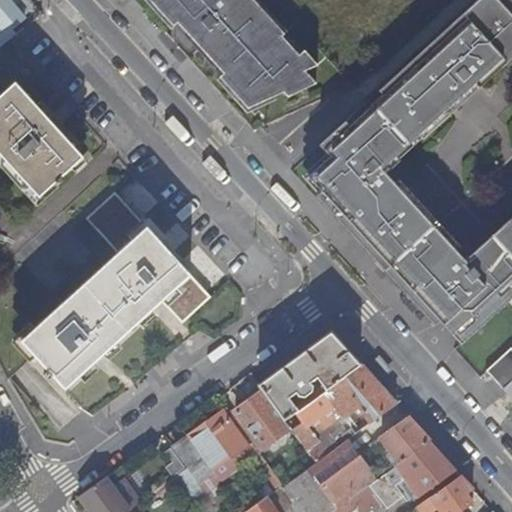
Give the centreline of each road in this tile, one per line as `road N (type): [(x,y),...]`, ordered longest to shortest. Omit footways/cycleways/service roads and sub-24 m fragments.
road 1 (secondary): [(85,0),(343,280)]
road 2 (unclassified): [(46,489),(343,280)]
road 3 (secondary): [(343,280),(511,468)]
